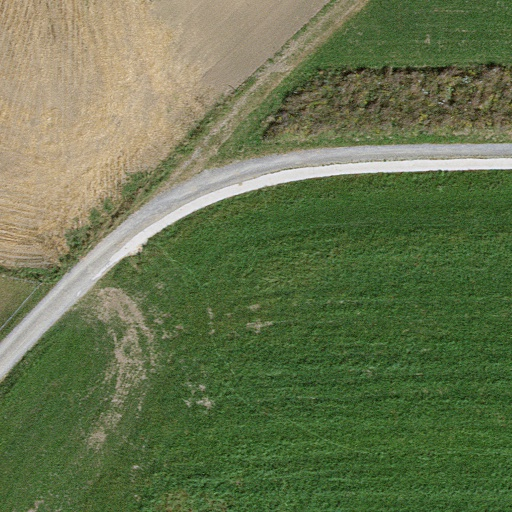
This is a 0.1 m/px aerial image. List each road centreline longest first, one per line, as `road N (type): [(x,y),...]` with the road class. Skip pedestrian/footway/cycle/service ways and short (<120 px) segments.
road 1 (track): [(122,232),(222,186),(298,168),(511,158)]
road 2 (track): [(360,0),(122,232)]
road 3 (track): [(0,356),(122,232)]
